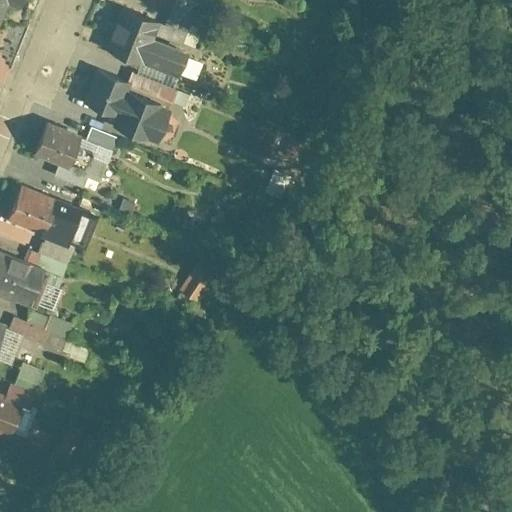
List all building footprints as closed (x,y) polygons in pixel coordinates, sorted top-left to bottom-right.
[(113,7),(93,54),(118,64),(122,54),(154,69),(163,73),(174,50),(133,30),(138,18),(113,7)] [(94,79),(79,110),(144,142),(159,111),(94,79)] [(65,135),(64,139),(33,126),(20,157),(51,170),(49,175),(89,191),(105,152),(65,135)] [(254,129),(240,154),(260,165),(274,139),(254,129)] [(135,149),(125,171),(144,180),(154,158),(135,149)] [(12,187),(0,214),(0,224),(56,248),(71,212),(12,187)] [(0,266),(0,301),(22,310),(33,279),(0,266)] [(194,267),(173,305),(190,314),(211,277),(194,267)] [(27,307),(15,334),(56,352),(68,325),(27,307)] [(0,365),(3,367),(13,340),(0,334),(0,365)] [(0,394),(0,425),(10,399),(0,394)]
